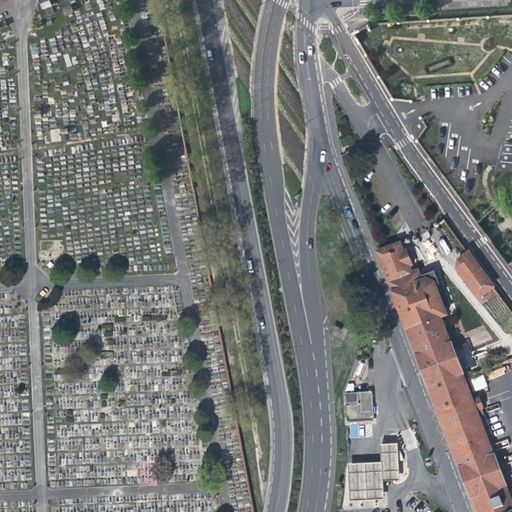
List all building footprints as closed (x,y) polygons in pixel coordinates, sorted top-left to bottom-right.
[(447,316),(435,287),(440,285),(435,272),(422,277),(424,282),(422,282),(418,272),(412,275),(409,267),(411,266),(412,265),(407,254),(405,253),(403,253),(400,244),(378,253),(477,511),(511,511),(511,503),(505,486),(506,486),(495,457),(494,457),(490,447),(481,424),(487,421),(485,416),(486,415),(479,396),(472,399),(466,384),(465,381),(466,381),(460,365),(454,351),(454,352),(441,318),(447,316)] [(479,299),(494,288),(469,254),(461,260),(460,262),(458,264),(458,266),(458,269),(458,271),(459,273),(479,299)] [(465,363),(460,365),(466,381),(465,381),(466,384),(472,382),(465,363)] [(372,393),(346,395),(347,420),(374,419),(372,393)] [(487,421),(481,424),(490,447),(496,445),(487,421)] [(391,445),(382,446),(382,464),(365,465),(350,466),(351,502),(367,500),(384,499),(383,482),(394,481),(400,481),(398,445),(391,445)]
